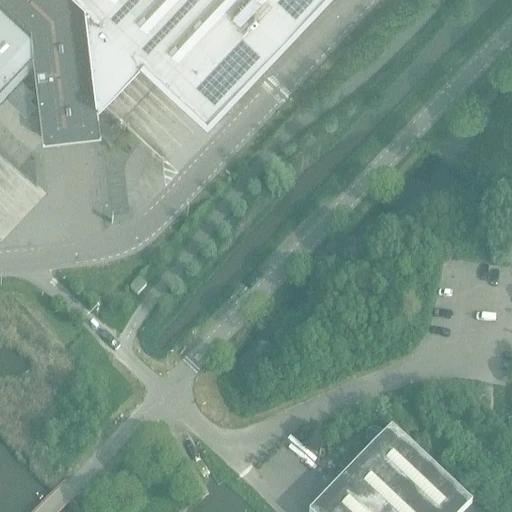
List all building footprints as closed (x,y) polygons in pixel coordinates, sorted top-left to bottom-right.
[(0,0),(0,98),(34,62),(29,24),(3,0),(0,0)] [(3,0),(29,24),(34,62),(42,135),(41,135),(42,138),(58,137),(84,134),(100,132),(97,98),(85,0),(3,0)] [(85,0),(97,98),(141,51),(206,111),(310,0),(85,0)] [(20,79),(4,96),(25,116),(36,104),(29,98),(34,92),(20,79)] [(0,140),(9,130),(0,121),(0,140)] [(130,288),(137,295),(146,285),(139,278),(130,288)] [(348,477),(315,511),(473,511),(470,509),(451,492),(392,436),(389,433),(368,456),(348,477)]
